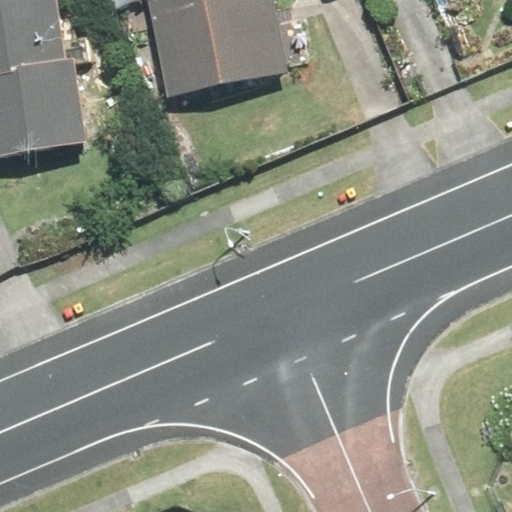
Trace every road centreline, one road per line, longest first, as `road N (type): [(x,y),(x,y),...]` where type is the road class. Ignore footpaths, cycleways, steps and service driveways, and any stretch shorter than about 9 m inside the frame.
road 1 (tertiary): [(293,320),(0,442)]
road 2 (tertiary): [(511,224),(293,320)]
road 3 (residential): [(293,320),(373,511)]
